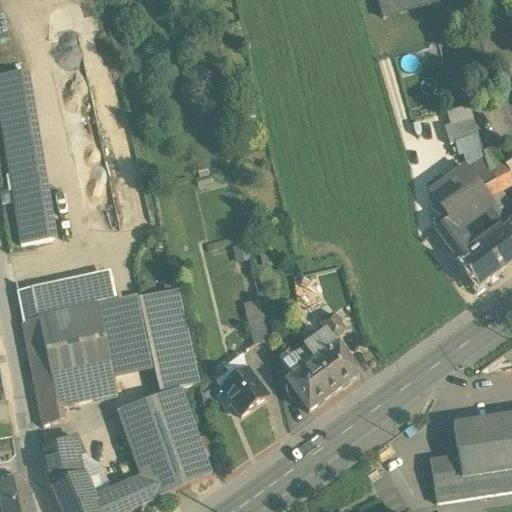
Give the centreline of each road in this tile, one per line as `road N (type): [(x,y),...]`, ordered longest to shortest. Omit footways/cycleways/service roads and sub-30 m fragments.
road 1 (primary): [(230,511),(439,363)]
road 2 (unclassified): [(0,298),(45,511)]
